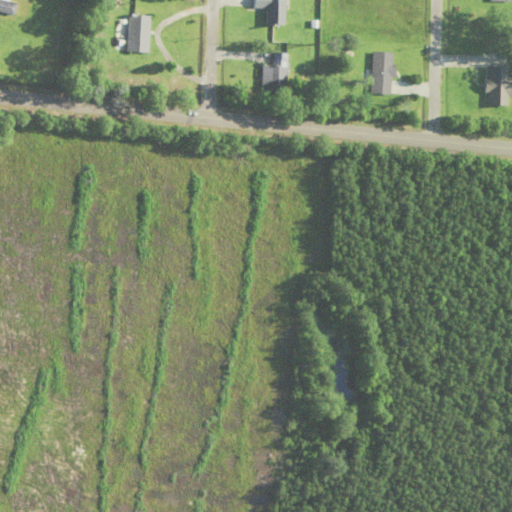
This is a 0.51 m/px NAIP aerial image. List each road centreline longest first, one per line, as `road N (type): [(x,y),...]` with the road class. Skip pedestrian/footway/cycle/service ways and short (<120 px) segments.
road 1 (secondary): [(511,141),(0,90)]
road 2 (residential): [(430,133),(433,0)]
